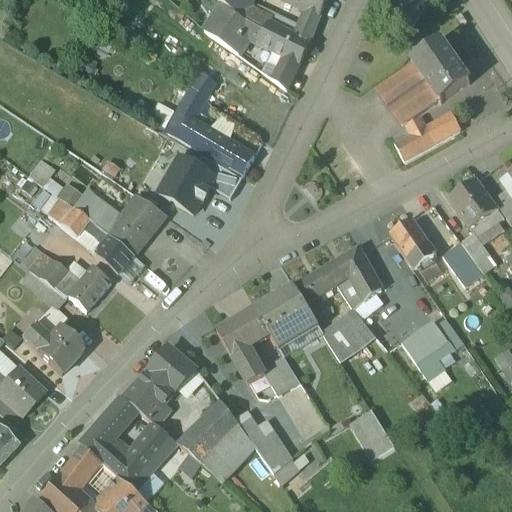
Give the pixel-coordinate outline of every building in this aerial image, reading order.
[(252,0),(224,0),(222,5),(224,6),(231,12),(244,21),(249,8),(252,0)] [(284,0),(308,12),(321,17),(327,0),(284,0)] [(400,0),(392,16),(391,16),(390,17),(392,19),(392,18),(410,28),(410,29),(412,30),(413,28),(425,5),(426,5),(427,3),(426,3),(426,0),(400,0)] [(224,6),(203,33),(211,39),(214,35),(231,12),(224,6)] [(272,21),(249,8),(244,21),(266,35),(272,21)] [(244,21),(231,12),(214,35),(242,53),(252,41),(261,45),(266,35),(244,21)] [(321,17),(308,12),(301,29),(314,35),(321,17)] [(287,22),(283,30),(297,37),(301,29),(287,22)] [(311,46),(271,25),(266,35),(261,45),(260,47),(284,59),(300,67),(311,46)] [(314,35),(301,29),(297,37),(311,44),(314,35)] [(242,53),(214,35),(211,39),(238,57),(242,53)] [(440,41),(411,62),(413,65),(437,100),(440,104),(469,83),(440,41)] [(300,67),(284,59),(279,70),(294,78),(300,67)] [(413,65),(377,90),(401,125),(437,100),(413,65)] [(294,78),(279,70),(272,83),(287,94),(294,78)] [(208,82),(195,73),(187,85),(191,89),(199,95),(208,82)] [(199,95),(191,89),(182,105),(197,114),(205,100),(199,95)] [(420,119),(404,128),(409,137),(394,145),(404,164),(461,131),(459,129),(455,121),(450,113),(425,128),(420,119)] [(187,122),(176,116),(165,135),(191,151),(202,130),(188,122),(187,122)] [(404,128),(389,136),(394,145),(409,137),(404,128)] [(216,138),(202,130),(191,151),(203,158),(204,159),(216,138)] [(254,160),(216,138),(204,159),(242,181),(254,160)] [(196,170),(214,180),(208,189),(230,202),(242,181),(204,159),(203,158),(196,170)] [(511,158),(503,164),(511,178),(511,158)] [(158,196),(193,216),(200,203),(203,205),(209,195),(206,193),(208,189),(214,180),(196,170),(179,160),(158,196)] [(53,173),(40,164),(28,180),(40,189),(53,173)] [(495,208),(477,183),(446,201),(457,215),(461,213),(470,224),(495,208)] [(511,200),(506,193),(492,202),(496,208),(500,212),(511,204),(511,200)] [(87,196),(73,212),(106,237),(117,224),(108,216),(110,213),(87,196)] [(165,219),(138,200),(136,199),(131,207),(157,228),(165,219)] [(59,202),(47,219),(60,229),(73,212),(57,201),(59,202)] [(131,207),(106,237),(110,240),(133,259),(157,228),(131,207)] [(495,208),(470,224),(477,233),(473,236),(482,249),(505,235),(499,226),(506,221),(500,212),(496,208),(495,208)] [(73,212),(60,229),(75,241),(88,224),(73,212)] [(411,221),(391,234),(415,269),(426,262),(419,252),(428,245),(411,221)] [(106,237),(88,224),(75,241),(95,257),(110,240),(106,237)] [(511,246),(505,235),(482,249),(473,236),(460,245),(463,249),(476,267),(477,267),(511,248),(511,246)] [(133,259),(110,240),(95,257),(94,258),(118,277),(133,259)] [(428,245),(419,252),(426,262),(436,256),(428,245)] [(476,267),(463,249),(456,252),(469,272),(476,267)] [(357,252),(334,266),(344,283),(348,280),(364,304),(380,291),(357,252)] [(40,253),(25,271),(27,272),(36,279),(51,262),(40,253)] [(426,262),(415,269),(424,281),(444,269),(436,256),(426,262)] [(51,262),(36,279),(48,289),(63,272),(51,262)] [(334,266),(294,290),(304,306),(344,283),(334,266)] [(77,284),(65,299),(83,315),(109,285),(91,269),(77,284)] [(36,279),(27,272),(19,283),(28,290),(39,301),(48,309),(52,313),(63,301),(48,289),(36,279)] [(63,272),(48,289),(63,301),(65,299),(77,284),(63,272)] [(293,289),(255,313),(270,338),(278,352),(318,329),(304,306),(294,290),(293,289)] [(48,309),(39,301),(34,306),(42,314),(48,309)] [(255,313),(216,335),(231,361),(250,350),(270,338),(255,313)] [(373,338),(352,313),(340,323),(362,348),(373,338)] [(340,323),(322,337),(340,366),(362,348),(340,323)] [(433,324),(402,347),(417,367),(448,345),(433,324)] [(81,352),(56,329),(44,342),(30,328),(19,340),(34,353),(33,354),(58,377),(81,352)] [(168,349),(123,403),(156,430),(170,414),(164,409),(195,372),(168,349)] [(250,350),(231,361),(248,388),(265,378),(266,378),(262,371),(250,350)] [(511,392),(511,354),(510,351),(494,360),(511,392)] [(300,388),(283,360),(275,364),(292,392),(300,388)] [(275,364),(262,371),(266,378),(265,378),(278,400),(292,392),(275,364)] [(14,372),(3,384),(0,380),(0,402),(20,421),(42,397),(14,372)] [(121,402),(106,419),(123,433),(137,416),(121,402)] [(188,436),(176,448),(178,450),(190,460),(200,469),(214,455),(239,432),(220,406),(188,436)] [(0,417),(0,429),(3,432),(9,425),(0,417)] [(372,417),(352,430),(373,464),(394,451),(372,417)] [(106,419),(80,449),(81,450),(100,468),(146,508),(147,507),(134,495),(177,450),(178,450),(176,448),(167,440),(153,429),(130,457),(113,444),(123,433),(106,419)] [(291,464),(272,436),(265,444),(251,423),(239,432),(273,480),(291,464)] [(179,429),(167,440),(176,448),(188,436),(179,429)] [(0,465),(15,449),(0,434),(0,465)] [(100,468),(81,450),(67,469),(85,485),(100,468)] [(214,455),(200,469),(202,471),(221,486),(233,474),(214,455)] [(200,469),(190,460),(179,472),(192,483),(202,471),(200,469)] [(85,485),(67,469),(59,479),(75,496),(85,485)] [(59,479),(41,504),(49,511),(85,511),(87,510),(88,509),(75,496),(59,479)] [(119,485),(91,511),(141,511),(146,508),(119,485)]
